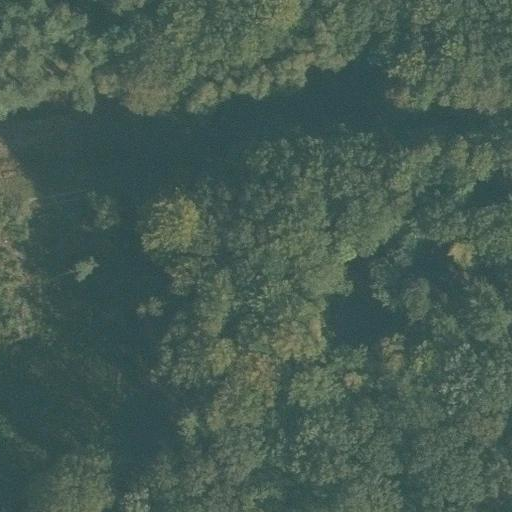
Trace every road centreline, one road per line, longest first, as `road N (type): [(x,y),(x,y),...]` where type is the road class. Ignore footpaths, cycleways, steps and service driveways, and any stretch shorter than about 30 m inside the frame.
road 1 (track): [(0,499),(511,349)]
road 2 (track): [(0,214),(511,125)]
